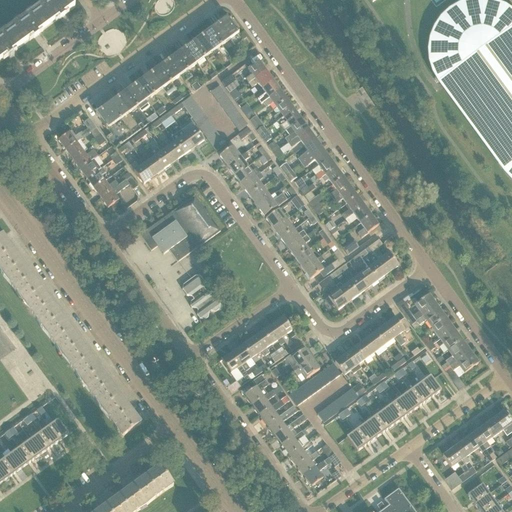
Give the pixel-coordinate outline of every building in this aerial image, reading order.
[(63,14),(74,6),(70,0),(48,0),(36,9),(48,25),(59,17),(60,19),(65,16),(63,14)] [(436,81),(503,172),(510,180),(511,181),(511,10),(507,7),(498,2),(489,0),(470,0),(466,1),(456,5),(447,10),(440,17),(434,25),(430,34),(428,43),(427,53),(428,63),(431,72),(436,81)] [(37,33),(48,25),(36,9),(10,28),(22,44),(33,36),(34,38),(38,35),(37,33)] [(234,47),(243,41),(227,18),(218,24),(230,41),(230,40),(234,47)] [(209,30),(221,47),(230,41),(218,24),(209,30)] [(0,60),(6,55),(8,57),(12,54),(11,52),(22,44),(10,28),(0,35),(0,60)] [(228,56),(221,47),(209,30),(201,37),(213,53),(215,56),(219,53),(224,60),(228,56)] [(193,43),(204,59),(213,53),(201,37),(193,43)] [(193,43),(184,49),(196,65),(204,59),(193,43)] [(176,55),(188,71),(196,65),(184,49),(176,55)] [(176,55),(167,61),(179,77),(188,71),(176,55)] [(159,67),(171,84),(179,77),(167,61),(159,67)] [(245,79),(249,84),(266,72),(258,62),(248,70),(251,75),(245,79)] [(151,73),(163,90),(167,96),(176,90),(171,84),(159,67),(151,73)] [(273,81),(266,72),(249,84),(252,88),(258,84),(262,89),(273,81)] [(142,80),(154,96),(163,90),(151,73),(142,80)] [(225,89),(229,93),(231,97),(237,93),(235,89),(238,87),(231,76),(221,83),(225,89)] [(142,80),(134,86),(146,102),(154,96),(142,80)] [(280,91),(273,81),(262,89),(265,94),(260,98),(263,103),(280,91)] [(196,83),(191,86),(195,92),(200,88),(196,83)] [(126,92),(137,108),(146,102),(134,86),(126,92)] [(220,87),(211,93),(214,98),(223,92),(220,87)] [(287,101),(280,91),(263,103),(266,108),(272,104),(276,109),(287,101)] [(126,92),(117,98),(135,122),(137,120),(143,116),(137,108),(126,92)] [(214,98),(218,103),(227,97),(223,92),(214,98)] [(182,99),(180,96),(172,102),(174,105),(182,99)] [(185,108),(194,102),(191,97),(182,104),(185,108)] [(227,97),(218,103),(221,108),(230,102),(227,97)] [(117,98),(95,114),(111,135),(107,138),(115,149),(140,130),(135,122),(117,98)] [(294,110),(287,101),(276,109),(279,114),(273,118),(277,123),(294,110)] [(185,108),(186,110),(189,113),(198,107),(194,102),(185,108)] [(221,108),(222,109),(225,113),(234,106),(230,102),(221,108)] [(182,104),(169,113),(171,117),(185,108),(182,104)] [(240,109),(245,116),(251,112),(246,105),(240,109)] [(225,113),(228,117),(228,118),(237,111),(234,106),(225,113)] [(189,113),(191,116),(192,118),(201,111),(198,107),(189,113)] [(159,116),(166,112),(163,108),(156,112),(159,116)] [(279,127),(286,122),(290,128),(301,120),(294,110),(277,123),(279,127)] [(192,118),(195,122),(195,123),(205,116),(201,111),(192,118)] [(228,118),(230,120),(232,123),(241,116),(237,111),(228,118)] [(174,121),(171,117),(169,113),(158,121),(161,125),(164,128),(174,121)] [(149,124),(143,116),(137,120),(143,128),(149,124)] [(195,123),(197,125),(199,128),(208,121),(205,116),(195,123)] [(241,116),(232,123),(235,127),(244,121),(241,116)] [(252,126),(259,121),(256,117),(249,122),(252,126)] [(85,137),(96,129),(88,119),(83,123),(88,129),(82,133),(81,133),(75,137),(71,132),(58,141),(65,151),(85,137)] [(181,131),(194,149),(204,142),(189,120),(183,124),(186,128),(181,131)] [(288,144),(308,130),(301,120),(290,128),(285,131),(289,136),(285,140),(288,144)] [(158,121),(152,125),(155,129),(161,125),(158,121)] [(199,128),(202,132),(212,126),(208,121),(199,128)] [(235,127),(239,132),(248,126),(244,121),(235,127)] [(252,126),(255,130),(262,125),(259,121),(252,126)] [(206,137),(215,131),(212,126),(202,132),(206,137)] [(257,132),(259,135),(266,131),(263,127),(257,132)] [(248,129),(238,136),(241,141),(248,136),(252,142),(256,140),(248,129)] [(288,144),(279,150),(274,155),(276,158),(291,147),(292,148),(300,142),(304,147),(315,139),(308,130),(288,144)] [(139,136),(141,139),(147,134),(145,131),(139,136)] [(175,143),(184,156),(194,149),(181,131),(176,134),(180,139),(175,143)] [(206,137),(209,142),(218,135),(215,131),(206,137)] [(266,131),(259,135),(265,143),(272,139),(266,131)] [(209,142),(213,147),(222,140),(218,135),(209,142)] [(85,137),(65,151),(72,161),(83,153),(76,143),(85,137)] [(97,142),(100,146),(106,142),(103,138),(97,142)] [(298,159),(301,164),(322,149),(315,139),(304,147),(307,152),(298,159)] [(225,145),(222,140),(213,147),(216,152),(225,145)] [(268,147),(271,151),(274,155),(279,150),(273,142),(268,147)] [(161,146),(174,163),(184,156),(175,143),(169,147),(165,143),(161,146)] [(121,154),(127,149),(125,146),(118,150),(121,154)] [(154,158),(164,171),(174,163),(161,146),(157,149),(160,153),(154,158)] [(233,147),(220,157),(227,167),(241,157),(233,147)] [(260,153),(262,156),(266,154),(261,148),(258,150),(260,153)] [(329,159),(322,149),(301,164),(305,169),(314,162),(318,167),(329,159)] [(72,161),(79,170),(90,163),(83,153),(72,161)] [(241,157),(227,167),(235,177),(248,167),(244,162),(249,158),(246,153),(241,157)] [(267,163),(271,160),(266,154),(262,156),(267,163)] [(140,159),(154,178),(164,171),(154,158),(150,161),(145,155),(140,159)] [(119,156),(113,161),(116,164),(122,160),(119,156)] [(134,172),(143,185),(154,178),(140,159),(135,162),(140,168),(134,172)] [(318,167),(321,172),(310,180),(314,184),(322,178),(336,168),(329,159),(318,167)] [(94,160),(90,163),(79,170),(86,180),(101,170),(94,160)] [(280,169),(284,175),(285,176),(291,171),(286,164),(280,169)] [(248,167),(235,177),(242,187),(255,177),(248,167)] [(86,180),(93,190),(104,182),(101,177),(106,173),(103,168),(101,170),(86,180)] [(277,177),(281,174),(276,168),(272,170),(277,177)] [(343,178),(336,168),(322,178),(325,183),(328,180),(332,186),(343,178)] [(296,178),(291,171),(285,176),(290,183),(296,178)] [(255,177),(242,187),(249,197),(263,187),(259,182),(263,179),(259,174),(255,177)] [(281,174),(277,177),(282,183),(285,180),(281,174)] [(138,187),(131,177),(125,181),(120,185),(123,189),(129,185),(133,191),(138,187)] [(350,188),(343,178),(332,186),(336,191),(329,196),(333,201),(339,196),(350,188)] [(294,183),(299,190),(301,193),(312,185),(307,188),(305,185),(301,179),(294,183)] [(108,187),(104,182),(93,190),(101,199),(119,186),(115,182),(108,187)] [(312,185),(301,193),(304,196),(315,188),(312,185)] [(101,199),(108,209),(119,201),(111,192),(119,186),(101,199)] [(263,187),(249,197),(257,207),(270,197),(263,187)] [(357,197),(350,188),(339,196),(333,201),(336,205),(342,200),(346,205),(357,197)] [(270,197),(257,207),(264,217),(287,200),(283,194),(273,201),(270,197)] [(309,203),(313,209),(319,205),(317,203),(322,200),(319,196),(309,203)] [(194,197),(140,236),(151,252),(157,248),(163,256),(169,251),(177,263),(220,232),(194,197)] [(290,202),(297,211),(304,206),(297,197),(290,202)] [(357,197),(346,205),(345,206),(349,211),(342,215),(345,220),(364,207),(357,197)] [(371,216),(364,207),(345,220),(348,225),(356,219),(360,224),(371,216)] [(274,230),(287,220),(289,218),(286,214),(283,216),(279,210),(266,219),(274,230)] [(360,224),(363,229),(357,234),(361,239),(368,234),(378,226),(371,216),(360,224)] [(313,226),(317,223),(312,217),(309,219),(313,226)] [(294,230),(287,220),(274,230),(281,240),(294,230)] [(330,231),(336,227),(332,222),(326,227),(330,231)] [(330,232),(332,235),(338,231),(336,227),(330,231),(330,232)] [(298,235),(294,230),(281,240),(288,250),(306,236),(303,232),(298,235)] [(310,241),(306,236),(288,250),(295,260),(309,250),(305,245),(310,241)] [(3,237),(0,238),(0,271),(4,277),(22,263),(3,237)] [(323,239),(328,246),(332,243),(327,237),(323,239)] [(347,255),(358,248),(351,239),(341,247),(347,255)] [(379,262),(388,274),(398,267),(389,254),(383,258),(377,250),(383,246),(379,240),(369,248),(379,262)] [(295,260),(300,267),(303,270),(316,260),(309,250),(295,260)] [(345,262),(338,251),(334,254),(338,260),(332,264),(335,269),(345,262)] [(364,251),(359,255),(362,260),(368,255),(364,251)] [(355,264),(362,260),(359,255),(352,260),(355,264)] [(321,257),(316,260),(303,270),(310,280),(324,271),(319,265),(324,261),(321,257)] [(378,282),(388,274),(379,262),(369,269),(378,282)] [(42,290),(22,263),(4,277),(23,304),(42,290)] [(338,270),(341,274),(347,270),(344,266),(338,270)] [(355,271),(368,289),(378,282),(369,269),(363,273),(359,268),(355,271)] [(335,279),(341,274),(338,270),(332,274),(335,279)] [(358,296),(368,289),(355,271),(350,274),(354,280),(349,284),(358,296)] [(200,277),(195,276),(183,285),(182,290),(186,296),(191,297),(194,300),(190,302),(190,307),(191,309),(196,309),(197,311),(197,316),(200,319),(204,321),(208,318),(209,313),(211,311),(215,312),(219,309),(220,304),(217,301),(213,300),(211,298),(212,293),(210,291),(206,291),(204,288),(205,283),(200,277)] [(334,306),(338,311),(348,304),(336,287),(328,277),(318,285),(322,290),(325,288),(334,295),(329,298),(329,299),(326,301),(331,308),(334,306)] [(348,304),(358,296),(349,284),(343,288),(339,284),(336,287),(348,304)] [(62,317),(42,290),(23,304),(36,321),(43,330),(62,317)] [(428,296),(414,306),(419,312),(413,316),(408,310),(403,314),(410,324),(411,324),(412,325),(437,307),(428,296)] [(419,326),(425,321),(431,329),(443,320),(445,319),(437,307),(412,325),(412,326),(418,334),(419,333),(417,330),(420,327),(419,326)] [(81,344),(62,317),(43,330),(63,357),(81,344)] [(292,331),(285,320),(283,318),(273,325),(285,343),(292,352),(302,345),(296,336),(290,340),(286,335),(292,331)] [(395,318),(385,326),(394,339),(400,347),(405,343),(399,335),(404,331),(406,334),(411,330),(404,319),(398,323),(395,318)] [(445,319),(443,320),(431,329),(439,340),(453,330),(445,319)] [(281,346),(285,343),(273,325),(262,332),(271,345),(273,347),(274,349),(280,345),(281,346)] [(375,333),(384,346),(394,339),(385,326),(375,333)] [(461,341),(453,330),(439,340),(448,351),(461,341)] [(271,345),(262,332),(252,339),(261,352),(264,357),(269,354),(266,349),(271,345)] [(365,341),(374,354),(384,346),(375,333),(365,341)] [(251,360),(261,352),(252,339),(242,346),(251,360)] [(365,341),(355,348),(364,361),(374,354),(365,341)] [(448,351),(452,358),(456,363),(470,353),(461,341),(448,351)] [(101,371),(81,344),(63,357),(82,384),(101,371)] [(245,364),(251,360),(242,346),(232,354),(244,372),(245,371),(245,372),(249,369),(245,364)] [(361,369),(358,365),(364,361),(355,348),(345,356),(357,372),(361,369)] [(305,349),(292,358),(296,365),(291,368),(293,372),(294,372),(312,360),(305,349)] [(278,355),(281,359),(287,355),(284,350),(278,355)] [(459,367),(464,374),(478,364),(470,353),(456,363),(450,367),(444,371),(452,382),(458,378),(453,372),(459,367)] [(221,361),(231,374),(237,370),(243,379),(247,376),(244,372),(232,354),(221,361)] [(281,359),(278,355),(272,359),(275,363),(281,359)] [(353,375),(357,372),(345,356),(334,363),(344,376),(350,371),(353,375)] [(297,377),(302,374),(306,379),(319,370),(312,360),(294,372),(297,377)] [(412,363),(407,366),(411,371),(415,368),(412,363)] [(450,367),(447,363),(441,367),(444,371),(450,367)] [(264,364),(257,369),(260,373),(267,369),(264,364)] [(397,364),(391,368),(394,372),(399,368),(400,367),(397,364)] [(327,369),(335,379),(341,375),(333,365),(327,369)] [(260,373),(257,369),(252,373),(254,377),(260,373)] [(272,372),(276,379),(280,376),(276,369),(272,372)] [(327,369),(323,372),(330,383),(335,379),(327,369)] [(121,397),(101,371),(82,384),(102,411),(121,397)] [(325,386),(327,385),(330,383),(323,372),(318,376),(325,386)] [(243,379),(237,383),(240,388),(250,381),(247,376),(243,379)] [(255,388),(245,396),(252,406),(274,390),(267,395),(263,389),(268,386),(261,376),(252,382),(255,388)] [(318,376),(313,379),(321,389),(325,386),(318,376)] [(430,377),(420,384),(431,398),(441,391),(430,377)] [(371,383),(374,386),(380,382),(377,378),(371,383)] [(313,379),(309,382),(316,393),(321,389),(313,379)] [(311,396),(316,393),(309,382),(304,386),(311,396)] [(287,393),(290,391),(286,384),(282,387),(287,393)] [(422,405),(431,398),(420,384),(411,390),(422,405)] [(299,389),(307,400),(311,396),(304,386),(299,389)] [(252,406),(259,416),(270,408),(266,402),(282,391),(279,387),(274,390),(252,406)] [(299,389),(294,392),(302,403),(307,400),(299,389)] [(351,390),(347,393),(353,402),(358,398),(351,390)] [(422,405),(411,390),(402,397),(413,412),(422,405)] [(289,397),(296,407),(302,403),(294,392),(289,397)] [(342,397),(348,405),(353,402),(347,393),(342,397)] [(140,424),(121,397),(102,411),(121,437),(140,424)] [(270,408),(259,416),(267,426),(278,418),(273,412),(283,405),(284,406),(290,402),(286,397),(283,399),(279,402),(270,408)] [(342,397),(337,400),(343,409),(348,405),(342,397)] [(402,397),(393,404),(404,419),(413,412),(402,397)] [(332,404),(338,413),(343,409),(337,400),(332,404)] [(332,404),(327,408),(333,416),(338,413),(332,404)] [(394,425),(404,419),(393,404),(383,411),(394,425)] [(267,426),(272,433),(274,436),(285,428),(282,424),(297,412),(293,407),(278,418),(267,426)] [(322,411),(328,420),(333,416),(327,408),(322,411)] [(323,424),(328,420),(322,411),(317,415),(323,424)] [(374,417),(385,432),(394,425),(383,411),(374,417)] [(506,437),(511,434),(507,428),(511,424),(511,422),(504,412),(494,419),(506,437)] [(274,436),(282,446),(297,435),(293,429),(306,420),(303,415),(294,422),(285,428),(274,436)] [(385,432),(374,417),(365,424),(376,439),(385,432)] [(484,427),(492,438),(502,431),(506,437),(494,419),(484,427)] [(58,420),(48,427),(59,442),(69,435),(58,420)] [(365,424),(356,431),(367,446),(376,439),(365,424)] [(50,449),(59,442),(48,427),(39,434),(50,449)] [(492,440),(492,439),(492,438),(484,427),(473,434),(485,451),(490,447),(487,443),(492,440)] [(357,453),(367,446),(356,431),(346,438),(357,453)] [(288,455),(289,457),(304,446),(300,440),(304,436),(301,432),(297,435),(282,446),(288,455)] [(50,449),(39,434),(30,441),(40,455),(50,449)] [(482,453),(485,451),(473,434),(463,442),(472,454),(473,455),(475,457),(480,453),(478,450),(479,449),(482,453)] [(20,447),(31,462),(40,455),(30,441),(20,447)] [(289,457),(290,457),(296,467),(312,456),(307,450),(312,446),(309,442),(304,446),(289,457)] [(454,448),(453,449),(465,465),(469,462),(466,458),(472,454),(463,442),(454,448)] [(31,462),(20,447),(11,454),(22,469),(31,462)] [(465,465),(453,449),(443,457),(451,468),(457,464),(461,469),(461,468),(465,473),(458,478),(462,484),(472,476),(473,476),(469,470),(465,465)] [(498,457),(503,454),(500,449),(495,452),(498,457)] [(511,449),(496,461),(500,467),(506,462),(508,464),(511,460),(511,449)] [(296,467),(302,474),(304,477),(322,463),(321,463),(314,468),(310,463),(319,456),(316,452),(312,456),(296,467)] [(22,469),(11,454),(2,461),(13,476),(22,469)] [(333,455),(328,458),(334,467),(339,463),(333,455)] [(13,476),(2,461),(0,462),(0,477),(3,482),(13,476)] [(322,463),(304,477),(311,487),(322,479),(317,473),(325,467),(322,463)] [(146,506),(173,486),(159,467),(132,487),(146,506)] [(474,505),(489,495),(482,485),(467,496),(474,505)] [(132,487),(105,507),(109,511),(137,511),(146,506),(132,487)] [(414,511),(398,489),(384,500),(388,506),(384,508),(381,503),(377,506),(380,511),(377,511),(414,511)] [(489,495),(474,505),(478,511),(484,511),(496,504),(489,495)]
